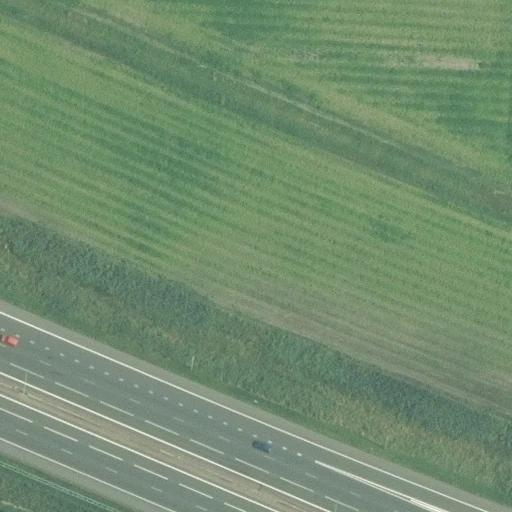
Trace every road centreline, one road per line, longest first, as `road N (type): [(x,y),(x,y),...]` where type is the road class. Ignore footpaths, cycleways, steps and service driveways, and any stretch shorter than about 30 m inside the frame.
road 1 (motorway): [(296,479),(0,352)]
road 2 (motorway): [(0,419),(218,511)]
